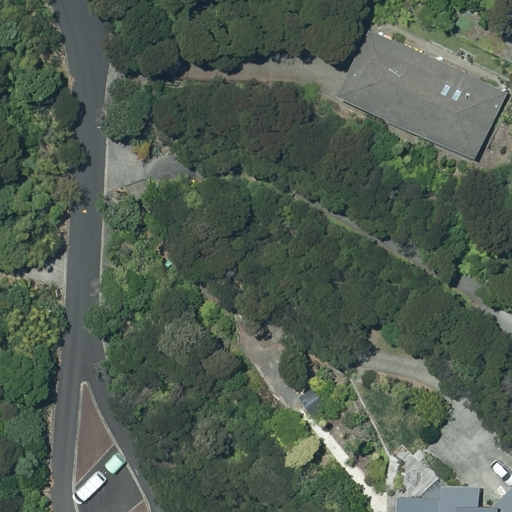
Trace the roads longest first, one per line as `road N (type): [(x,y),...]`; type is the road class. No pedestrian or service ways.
road 1 (residential): [(72,0),(88,51),(79,350)]
road 2 (residential): [(79,350),(129,435),(157,511)]
